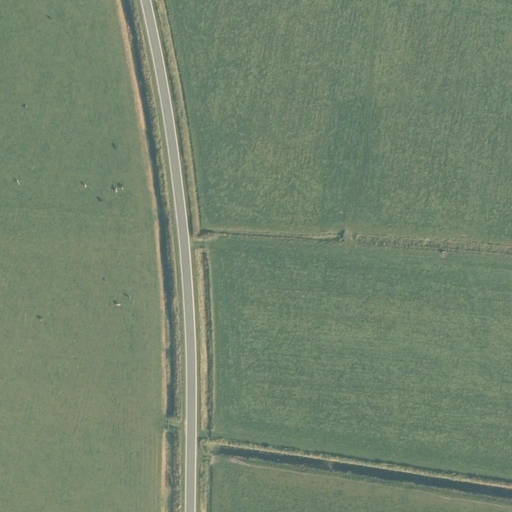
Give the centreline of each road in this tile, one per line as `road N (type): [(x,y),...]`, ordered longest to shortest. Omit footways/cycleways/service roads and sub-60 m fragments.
road 1 (tertiary): [(189,511),(188,312),(174,168),(143,0)]
road 2 (track): [(189,434),(511,481)]
